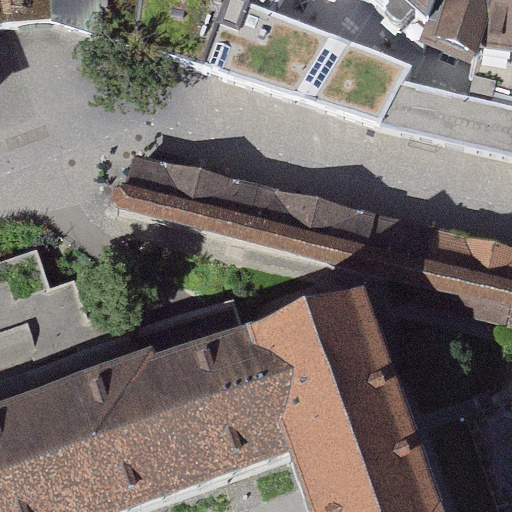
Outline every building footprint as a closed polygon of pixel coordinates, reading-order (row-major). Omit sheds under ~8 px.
[(39,37),(41,0),(0,0),(0,38),(15,35),(39,37)] [(95,52),(94,0),(41,0),(39,37),(95,52)] [(129,61),(132,0),(94,0),(95,52),(129,61)] [(132,0),(129,61),(199,87),(214,8),(215,0),(132,0)] [(215,0),(214,8),(199,87),(375,137),(399,98),(408,83),(266,27),(280,0),(215,0)] [(368,0),(421,45),(440,0),(368,0)] [(511,0),(440,0),(421,45),(461,114),(511,126),(511,0)] [(511,126),(461,114),(399,98),(375,137),(511,172),(511,126)] [(511,260),(131,167),(117,227),(509,323),(511,311),(511,260)] [(296,511),(430,511),(365,314),(249,352),(285,475),(296,511)] [(0,511),(175,511),(285,475),(249,352),(0,439),(0,511)]
